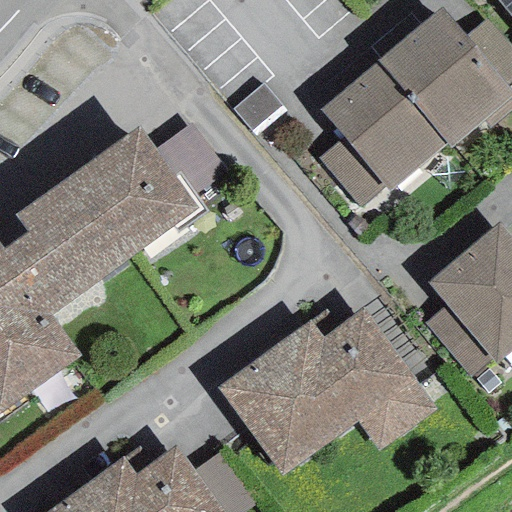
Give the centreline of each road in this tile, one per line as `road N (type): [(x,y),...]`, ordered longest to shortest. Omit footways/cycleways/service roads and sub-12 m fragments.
road 1 (unknown): [(110,0),(306,219),(311,258),(298,279),(0,503)]
road 2 (unknown): [(511,179),(401,270)]
